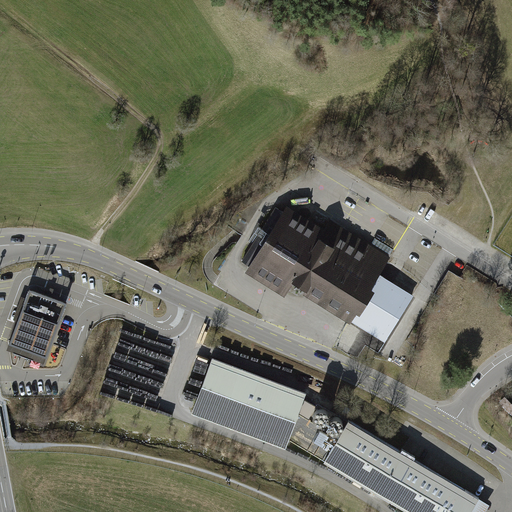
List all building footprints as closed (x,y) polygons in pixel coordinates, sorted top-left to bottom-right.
[(325,229),(286,205),(244,271),(285,297),(293,284),(350,320),(377,278),(390,257),(331,220),(325,229)] [(377,278),(350,320),(384,341),(411,299),(377,278)] [(65,302),(30,289),(8,350),(43,363),(65,302)] [(306,392),(212,357),(191,413),(285,448),(288,439),(303,399),(306,392)] [(511,399),(509,394),(501,399),(510,415),(511,414),(511,399)] [(303,399),(288,439),(323,461),(338,437),(308,419),(316,406),(303,399)] [(313,413),(313,416),(313,419),(314,421),(317,423),(319,424),(322,424),(324,423),(326,421),(328,419),(329,417),(329,414),(328,412),(326,410),(324,409),(321,408),(319,408),(316,409),(314,411),(313,413)] [(334,417),(331,418),(329,420),(328,422),(327,425),(328,428),(329,430),(332,432),(334,432),(337,432),(339,432),(341,430),(342,428),(343,426),(343,423),(342,421),(341,419),(339,418),(336,417),(334,417)] [(471,511),(480,498),(348,419),(338,437),(323,461),(409,511),(471,511)]
